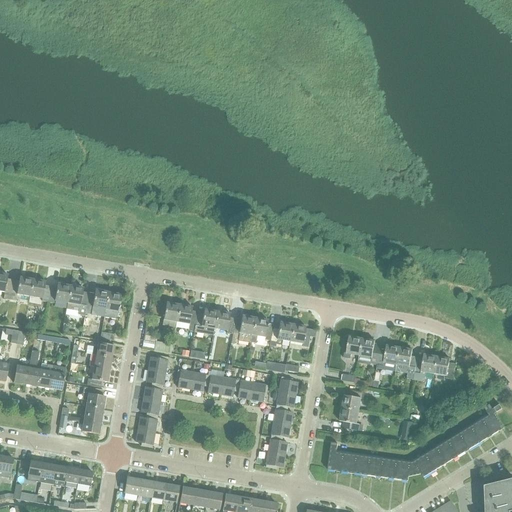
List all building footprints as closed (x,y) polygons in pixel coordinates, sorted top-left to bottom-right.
[(10,295),(12,280),(6,278),(7,275),(0,273),(0,291),(4,292),(4,294),(10,295)] [(29,296),(32,279),(19,277),(18,281),(12,280),(10,295),(15,296),(16,294),(29,296)] [(47,302),(50,286),(44,285),(45,282),(32,279),(29,296),(42,299),(41,301),(47,302)] [(67,303),(70,286),(57,284),(56,287),(50,286),(47,302),(53,303),(54,301),(67,303)] [(70,286),(67,303),(66,309),(78,312),(78,315),(84,316),(84,313),(88,293),(82,292),(83,288),(70,286)] [(105,310),(108,293),(95,291),(94,294),(88,293),(84,313),(96,315),(97,309),(105,310)] [(108,293),(105,310),(103,317),(116,319),(120,295),(108,293)] [(175,322),(178,305),(165,302),(162,319),(161,325),(174,327),(175,322)] [(187,331),(193,332),(197,311),(190,310),(191,307),(178,305),(175,322),(174,327),(187,329),(187,331)] [(212,335),(213,328),(216,311),(203,309),(203,312),(197,311),(193,332),(212,335)] [(226,333),(232,334),(235,318),(228,317),(229,313),(216,311),(213,328),(226,331),(226,333)] [(249,343),(250,343),(254,318),(241,316),(240,319),(235,318),(232,334),(230,343),(236,344),(237,341),(249,344),(249,343)] [(264,339),(270,340),(272,325),(266,324),(267,320),(254,318),(250,343),(255,344),(256,336),(264,337),(264,339)] [(272,325),(270,340),(269,345),(280,347),(281,340),(289,342),(292,325),(279,322),(278,326),(272,325)] [(305,327),(292,325),(289,342),(302,344),(305,327)] [(10,343),(16,344),(18,332),(6,330),(5,334),(11,336),(10,343)] [(24,333),(18,332),(16,344),(22,345),(24,333)] [(100,338),(112,341),(113,335),(101,333),(100,338)] [(350,355),(358,356),(361,339),(349,337),(346,354),(344,353),(343,358),(350,359),(350,355)] [(358,361),(377,364),(379,348),(374,347),(375,341),(361,339),(358,356),(358,361)] [(153,350),(170,353),(171,344),(154,341),(153,350)] [(92,354),(95,355),(112,358),(114,346),(98,343),(97,348),(93,347),(92,354)] [(385,349),(379,348),(377,364),(376,368),(395,372),(399,348),(386,345),(385,349)] [(406,379),(413,380),(417,357),(411,356),(412,350),(399,348),(395,372),(407,374),(406,379)] [(25,385),(37,387),(40,370),(36,369),(39,352),(31,351),(28,368),(25,385)] [(417,357),(413,380),(424,382),(426,373),(434,374),(437,357),(423,354),(423,358),(417,357)] [(95,355),(93,368),(110,370),(112,358),(95,355)] [(0,356),(0,380),(5,382),(8,364),(1,363),(2,357),(0,356)] [(150,358),(148,370),(165,373),(167,358),(155,356),(155,359),(150,358)] [(449,359),(437,357),(434,374),(446,376),(446,379),(452,380),(454,364),(449,363),(449,359)] [(37,387),(49,389),(53,366),(41,364),(40,370),(37,387)] [(284,370),(297,373),(298,367),(285,364),(284,370)] [(13,383),(25,385),(28,368),(16,366),(13,383)] [(53,366),(49,389),(61,391),(65,368),(53,366)] [(110,370),(93,368),(91,379),(87,379),(86,386),(100,388),(102,381),(108,382),(110,370)] [(151,384),(150,386),(162,388),(165,373),(148,370),(145,383),(151,384)] [(177,388),(189,390),(192,373),(177,371),(175,381),(178,382),(177,388)] [(247,371),(246,377),(250,377),(249,383),(252,384),(253,384),(255,372),(247,371)] [(202,386),(205,387),(207,376),(192,373),(189,390),(201,392),(202,386)] [(341,381),(354,383),(355,377),(342,374),(341,381)] [(207,393),(219,396),(222,379),(207,376),(205,387),(208,387),(207,393)] [(280,377),(277,393),(294,396),(296,383),(291,382),(292,379),(280,377)] [(233,392),(235,393),(237,381),(222,379),(219,396),(231,398),(233,392)] [(237,398),(249,401),(252,384),(249,383),(237,381),(235,393),(238,393),(237,398)] [(252,384),(249,401),(261,403),(262,397),(265,398),(267,387),(253,384),(252,384)] [(145,388),(143,400),(159,403),(162,388),(150,386),(150,389),(145,388)] [(87,401),(86,407),(103,410),(105,397),(100,396),(101,390),(83,387),(81,400),(87,401)] [(343,396),(341,408),(359,412),(361,399),(363,399),(364,393),(348,390),(347,396),(343,396)] [(277,393),(275,408),(286,410),(287,408),(292,409),(294,396),(277,393)] [(146,414),(145,416),(157,418),(159,403),(143,400),(140,413),(146,414)] [(469,449),(476,445),(480,442),(488,438),(492,435),(496,433),(499,431),(502,429),(503,428),(496,416),(495,414),(502,410),(500,406),(494,409),(492,410),(489,405),(484,408),(489,417),(414,462),(410,463),(336,454),(338,444),(331,444),(327,470),(336,471),(336,469),(340,470),(340,472),(348,473),(349,471),(354,471),(354,474),(362,475),(363,473),(367,473),(367,475),(375,476),(375,474),(380,475),(380,477),(388,478),(389,476),(394,477),(393,479),(401,480),(401,478),(407,478),(406,481),(408,481),(408,477),(421,474),(423,477),(431,473),(435,470),(442,466),(446,463),(453,459),(458,456),(465,452),(469,449)] [(86,407),(84,419),(101,422),(103,410),(86,407)] [(275,408),(272,423),(289,426),(291,413),(286,413),(286,410),(275,408)] [(359,412),(341,408),(339,421),(343,422),(342,428),(358,431),(359,425),(356,424),(359,412)] [(67,416),(61,415),(58,428),(65,429),(67,416)] [(140,418),(137,430),(154,433),(157,418),(145,416),(145,419),(140,418)] [(101,422),(84,419),(82,432),(99,435),(101,422)] [(418,424),(404,422),(401,440),(410,442),(412,429),(417,430),(418,424)] [(272,423),(270,438),(281,440),(282,438),(287,438),(289,426),(272,423)] [(154,433),(137,430),(135,443),(141,444),(140,447),(152,449),(154,433)] [(270,438),(267,453),(283,456),(286,443),(281,442),(281,440),(270,438)] [(283,456),(267,453),(265,468),(276,470),(276,468),(281,469),(283,456)] [(0,456),(0,457),(0,477),(8,478),(8,476),(11,477),(12,472),(10,472),(13,458),(0,456)] [(27,475),(40,477),(42,463),(30,461),(27,475)] [(52,480),(55,466),(42,463),(40,477),(39,481),(52,483),(52,480)] [(64,482),(67,468),(55,466),(52,480),(52,483),(64,485),(64,482)] [(64,482),(77,484),(80,470),(67,468),(64,482)] [(80,470),(77,484),(89,486),(92,472),(80,470)] [(124,493),(137,495),(139,481),(126,478),(124,493)] [(510,511),(511,511),(511,479),(484,487),(485,511),(510,511)] [(137,495),(150,497),(152,483),(139,481),(137,495)] [(150,497),(162,500),(165,485),(152,483),(150,497)] [(12,499),(19,500),(21,486),(15,485),(12,499)] [(165,485),(162,500),(175,502),(178,487),(165,485)] [(180,503),(192,505),(195,490),(183,488),(180,503)] [(192,505),(205,507),(208,493),(195,490),(192,505)] [(208,493),(205,507),(218,510),(221,495),(208,493)] [(222,510),(231,511),(235,511),(238,498),(225,496),(222,510)] [(235,511),(248,511),(250,500),(238,498),(235,511)] [(248,511),(261,511),(263,503),(250,500),(248,511)] [(457,511),(451,501),(433,511),(457,511)] [(263,503),(261,511),(274,511),(276,505),(263,503)]
